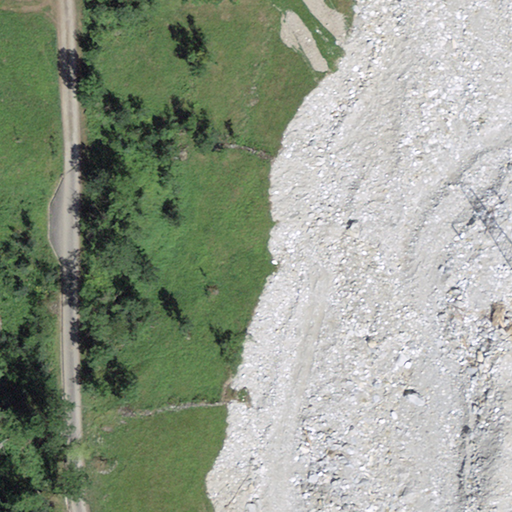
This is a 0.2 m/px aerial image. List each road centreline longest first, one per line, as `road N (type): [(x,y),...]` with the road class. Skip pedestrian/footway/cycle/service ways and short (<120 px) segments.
road 1 (track): [(73,511),(64,0)]
road 2 (unclassified): [(511,451),(499,377),(511,280)]
